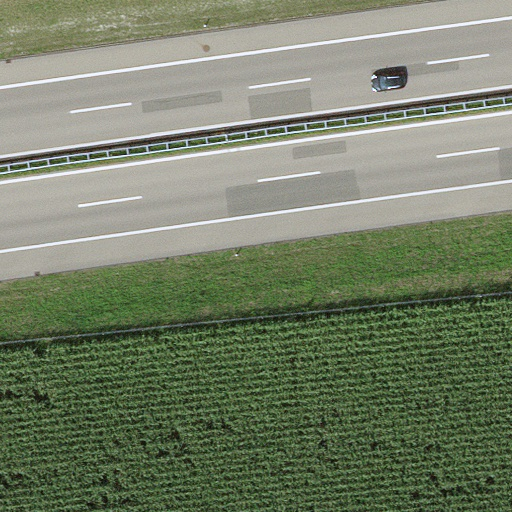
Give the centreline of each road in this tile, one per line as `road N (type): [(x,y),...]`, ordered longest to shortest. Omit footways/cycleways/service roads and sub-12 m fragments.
road 1 (motorway): [(0,220),(511,148)]
road 2 (motorway): [(511,53),(0,124)]
